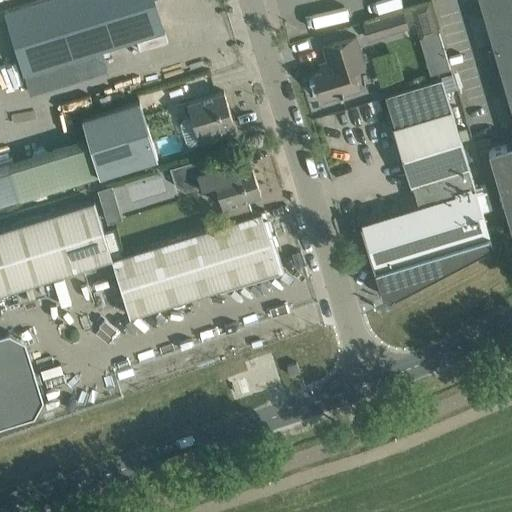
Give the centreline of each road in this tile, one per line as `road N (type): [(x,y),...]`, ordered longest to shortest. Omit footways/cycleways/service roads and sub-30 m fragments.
road 1 (unclassified): [(368,383),(250,0)]
road 2 (tertiary): [(4,511),(368,383)]
road 3 (unknown): [(335,274),(98,360),(74,358),(50,298)]
road 4 (tertiary): [(368,383),(511,320)]
